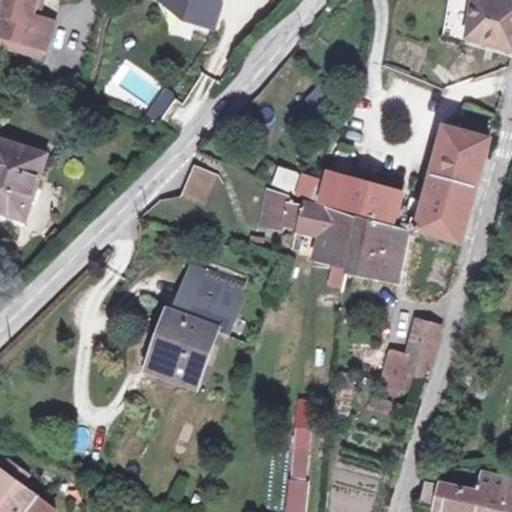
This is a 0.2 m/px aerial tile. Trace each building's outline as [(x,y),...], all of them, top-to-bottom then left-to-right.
[(25,0),(0,0),(0,38),(37,48),(44,44),(51,16),(35,13),(23,10),(25,0)] [(35,13),(38,0),(25,0),(23,10),(35,13)] [(174,0),(176,3),(196,9),(200,19),(217,24),(224,0),(174,0)] [(511,48),(511,0),(509,0),(454,0),(447,33),(511,48)] [(196,9),(176,3),(180,13),(200,19),(196,9)] [(47,60),(37,48),(0,38),(0,52),(7,54),(12,51),(47,60)] [(325,177),(317,174),(279,163),(275,178),(359,207),(459,235),(498,107),(451,96),(418,214),(405,211),(405,205),(392,201),(394,188),(343,171),(342,176),(326,171),(325,177)] [(48,153),(0,135),(0,208),(25,218),(48,153)] [(219,174),(194,166),(183,200),(208,208),(219,174)] [(312,254),(344,262),(356,218),(342,215),(343,210),(313,201),(311,208),(295,203),(296,195),(271,187),(263,216),(286,223),(286,217),(306,223),(305,231),(316,234),(312,254)] [(401,230),(356,218),(344,262),(390,273),(401,230)] [(192,262),(173,312),(185,316),(205,267),(192,262)] [(247,283),(205,267),(185,316),(173,312),(171,311),(151,364),(195,382),(216,328),(227,333),(247,283)] [(299,282),(284,276),(277,296),(292,302),(299,282)] [(397,369),(419,374),(422,362),(429,363),(439,318),(413,312),(397,369)] [(395,368),(376,365),(370,395),(389,399),(395,368)] [(76,450),(90,447),(87,428),(73,430),(76,450)] [(305,479),(306,452),(289,451),(288,479),(305,479)] [(11,461),(4,473),(26,487),(33,476),(11,461)] [(480,482),(428,469),(420,493),(499,511),(511,511),(511,469),(485,463),(480,482)] [(0,511),(59,511),(60,511),(26,487),(4,473),(0,469),(0,511)] [(306,511),(309,482),(284,481),(282,511),(306,511)]
